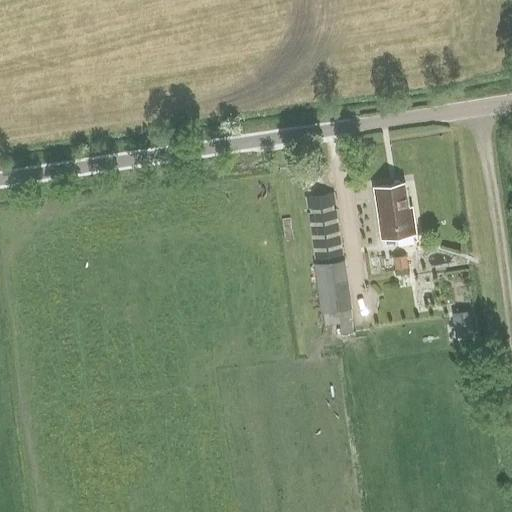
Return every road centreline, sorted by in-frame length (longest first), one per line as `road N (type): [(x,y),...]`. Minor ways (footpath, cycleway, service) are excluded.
road 1 (unclassified): [(0,180),(511,103)]
road 2 (track): [(478,108),(511,312)]
